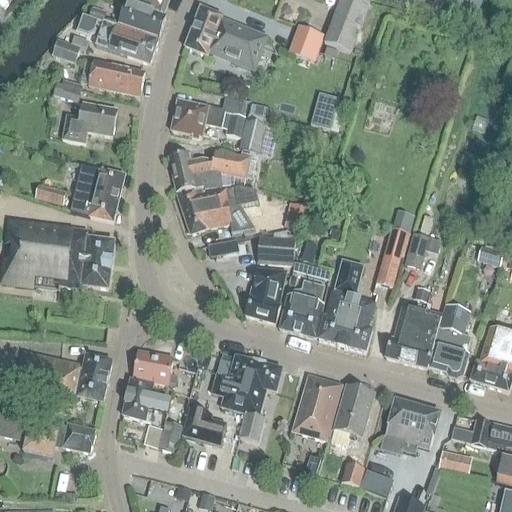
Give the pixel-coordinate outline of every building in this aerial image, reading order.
[(125,0),(124,3),(161,15),(169,0),(125,0)] [(368,6),(350,0),(339,0),(323,48),(350,57),(368,6)] [(445,0),(441,12),(479,25),(487,0),(445,0)] [(166,19),(126,5),(119,25),(159,39),(166,19)] [(89,18),(103,23),(106,15),(92,10),(89,18)] [(223,21),(200,12),(185,52),(209,61),(210,59),(254,76),(268,40),(222,24),(223,21)] [(82,19),(77,33),(93,38),(95,36),(100,25),(82,19)] [(104,23),(94,48),(146,67),(149,68),(158,43),(155,42),(104,23)] [(324,39),(299,29),(289,56),(314,66),(324,39)] [(52,58),(75,66),(80,51),(57,43),(52,58)] [(111,69),(94,66),(90,91),(140,101),(145,75),(129,72),(129,71),(112,68),(111,69)] [(79,92),(57,87),(53,100),(76,106),(79,92)] [(221,113),(221,114),(224,115),(224,116),(230,118),(242,121),(245,106),(224,102),(221,113)] [(177,104),(170,134),(202,141),(204,128),(227,133),(230,118),(224,116),(224,115),(221,114),(221,113),(177,104)] [(79,121),(65,119),(62,144),(86,147),(88,135),(113,139),(117,111),(81,106),(79,121)] [(314,116),(310,128),(329,133),(332,121),(314,116)] [(227,133),(226,137),(240,140),(244,121),(242,121),(230,118),(227,133)] [(484,135),(488,123),(476,119),(472,131),(484,135)] [(246,125),(239,154),(258,158),(265,129),(246,125)] [(188,157),(167,161),(174,197),(201,192),(205,192),(222,189),(219,178),(252,184),(256,163),(214,156),(213,163),(204,161),(190,164),(188,157)] [(81,169),(70,215),(90,221),(112,226),(124,179),(101,174),(81,169)] [(66,196),(38,188),(34,202),(63,210),(66,196)] [(193,194),(177,199),(190,238),(207,233),(207,232),(230,228),(231,228),(228,212),(240,210),(257,206),(255,194),(240,190),(203,198),(201,193),(194,195),(193,194)] [(287,219),(284,230),(300,234),(303,223),(287,219)] [(3,263),(0,287),(34,291),(36,274),(60,277),(58,294),(59,295),(60,291),(75,293),(79,293),(80,289),(107,292),(113,246),(87,242),(88,234),(61,231),(58,249),(23,245),(25,227),(25,226),(8,224),(5,248),(16,249),(14,265),(3,263)] [(408,237),(390,233),(376,287),(393,291),(401,260),(402,260),(408,237)] [(411,238),(403,269),(419,273),(423,254),(438,258),(441,245),(411,238)] [(258,268),(292,270),(293,244),(259,243),(258,268)] [(222,246),(207,249),(209,261),(224,258),(222,246)] [(504,256),(482,251),(479,264),(500,269),(504,256)] [(326,321),(324,320),(318,343),(335,347),(335,349),(342,351),(355,302),(363,270),(342,265),(334,296),(332,296),(326,321)] [(251,294),(245,321),(275,329),(280,309),(278,308),(285,276),(255,274),(254,294),(251,294)] [(290,280),(288,288),(294,289),(296,281),(290,280)] [(277,333),(314,342),(322,309),(319,308),(323,291),(301,285),(297,303),(285,300),(277,333)] [(417,291),(413,303),(426,306),(429,295),(417,291)] [(355,302),(342,351),(346,352),(346,350),(366,355),(372,333),(369,332),(375,307),(355,302)] [(438,342),(430,374),(446,379),(448,384),(456,386),(460,383),(462,383),(468,361),(465,360),(468,350),(456,347),(458,339),(464,341),(470,317),(446,311),(438,342)] [(437,342),(442,320),(426,315),(425,319),(403,313),(397,332),(401,333),(398,344),(390,341),(385,362),(430,374),(438,342),(437,342)] [(511,338),(488,332),(478,366),(475,365),(469,385),(508,396),(511,380),(511,338)] [(174,362),(140,355),(134,382),(168,390),(174,362)] [(86,360),(83,370),(23,357),(12,406),(71,419),(75,400),(103,406),(112,365),(86,360)] [(217,378),(211,397),(223,401),(221,411),(245,418),(259,365),(252,364),(252,365),(237,361),(237,360),(235,360),(235,362),(223,358),(217,378)] [(245,418),(239,441),(258,446),(264,422),(258,420),(265,393),(275,396),(281,372),(280,372),(265,368),(265,367),(259,365),(245,418)] [(340,391),(306,382),(291,434),(325,443),(340,391)] [(130,383),(122,419),(123,419),(149,426),(151,417),(147,416),(147,412),(167,417),(170,405),(150,401),(153,388),(133,383),(130,383)] [(361,443),(372,400),(345,393),(334,436),(333,436),(330,448),(346,452),(349,440),(361,443)] [(229,421),(213,416),(214,412),(192,405),(184,432),(223,443),(229,421)] [(439,418),(394,407),(386,441),(403,445),(400,455),(414,459),(416,454),(416,455),(418,450),(430,453),(439,418)] [(0,418),(0,440),(26,447),(24,456),(52,461),(55,447),(64,449),(63,451),(92,457),(97,435),(69,429),(68,430),(59,428),(57,434),(33,428),(34,426),(0,418)] [(158,453),(174,457),(181,430),(166,426),(158,453)] [(471,447),(504,456),(511,457),(511,435),(493,431),(493,432),(477,428),(471,447)] [(176,462),(183,465),(187,451),(180,449),(176,462)] [(468,478),(472,462),(442,456),(438,471),(468,478)] [(497,484),(511,487),(511,457),(504,456),(497,484)] [(311,458),(306,472),(317,476),(321,462),(311,458)] [(364,472),(344,467),(338,487),(358,492),(364,472)] [(387,501),(392,488),(365,478),(360,491),(387,501)] [(190,494),(178,491),(175,502),(187,505),(190,494)] [(511,511),(511,496),(504,494),(500,511),(511,511)] [(210,511),(214,501),(202,497),(199,510),(206,511),(210,511)] [(396,511),(422,511),(423,510),(400,502),(396,511)]
